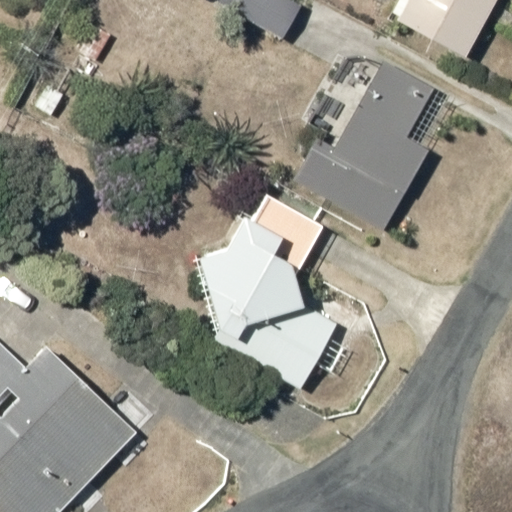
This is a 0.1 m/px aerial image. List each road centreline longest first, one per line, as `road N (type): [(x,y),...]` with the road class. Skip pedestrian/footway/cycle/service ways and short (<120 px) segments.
road 1 (residential): [(354,478),(511,194)]
road 2 (residential): [(235,511),(251,501),(354,478)]
